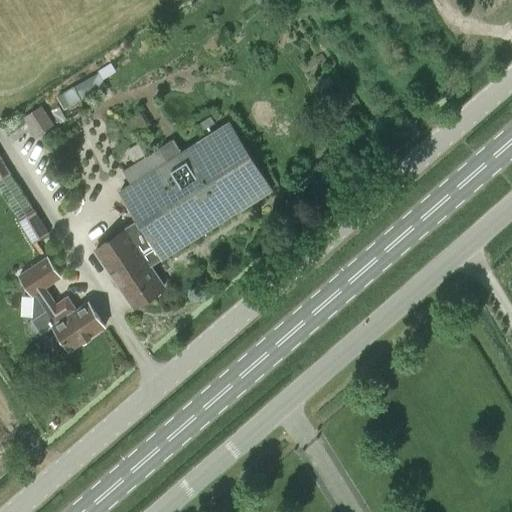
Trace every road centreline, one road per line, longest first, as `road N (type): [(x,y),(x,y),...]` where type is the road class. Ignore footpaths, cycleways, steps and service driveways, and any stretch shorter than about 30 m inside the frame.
road 1 (unclassified): [(12,511),(511,78)]
road 2 (secondary): [(511,139),(80,511)]
road 3 (unclassified): [(167,511),(511,203)]
road 4 (track): [(158,386),(0,137)]
